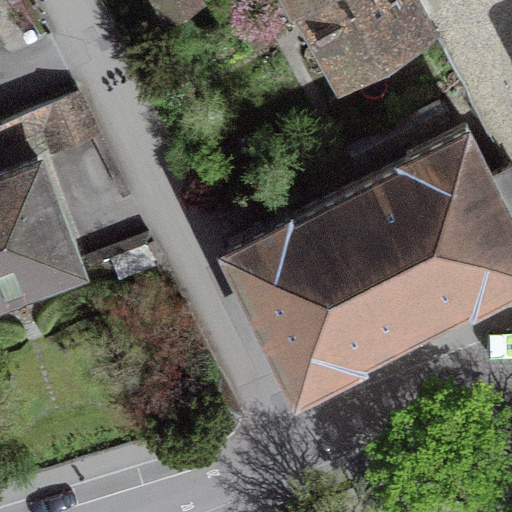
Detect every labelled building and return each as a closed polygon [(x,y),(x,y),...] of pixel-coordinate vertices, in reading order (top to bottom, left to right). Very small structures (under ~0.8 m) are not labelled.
[(152,0),(164,21),(201,0),(152,0)] [(307,0),(343,62),(430,12),(423,0),(307,0)] [(54,144),(98,127),(79,88),(0,120),(7,137),(45,122),(54,144)] [(357,162),(450,116),(440,95),(347,142),(357,162)] [(476,291),(511,273),(511,213),(511,212),(511,161),(511,158),(490,168),(466,121),(407,150),(408,154),(291,212),(289,209),(229,239),(299,379),(359,349),(357,345),(403,322),(404,325),(429,312),(428,310),(474,287),(476,291)] [(0,289),(78,261),(38,156),(0,170),(0,289)] [(240,408),(220,369),(208,375),(195,407),(198,420),(240,408)]
